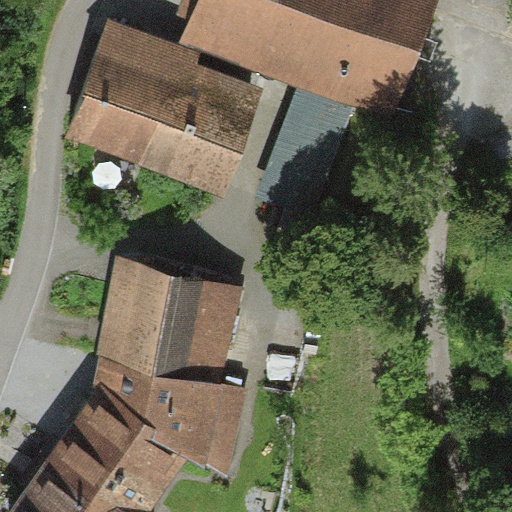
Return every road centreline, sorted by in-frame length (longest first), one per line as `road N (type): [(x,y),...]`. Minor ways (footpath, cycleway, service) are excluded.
road 1 (track): [(33,250),(220,237),(283,82),(104,0)]
road 2 (track): [(483,511),(451,432),(438,254),(445,177),(499,24),(497,0)]
road 3 (track): [(0,348),(40,228),(51,116),(69,45),(90,0)]
